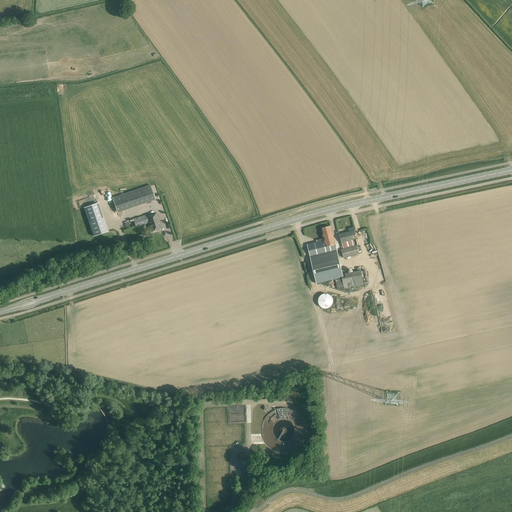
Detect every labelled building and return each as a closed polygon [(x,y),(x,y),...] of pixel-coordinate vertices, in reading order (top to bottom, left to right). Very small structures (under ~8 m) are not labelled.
[(112,198),(117,212),(155,200),(150,186),(112,198)] [(98,203),(84,208),(94,236),(108,231),(98,203)] [(151,232),(162,229),(157,213),(146,216),(146,215),(133,219),(133,220),(135,228),(148,224),(151,232)] [(335,244),(330,226),(321,229),(326,247),(335,244)] [(342,243),(356,239),(354,231),(339,235),(342,243)] [(359,254),(357,245),(342,250),(344,258),(359,254)] [(344,290),(364,286),(360,271),(344,274),(345,277),(343,277),(337,251),(335,246),(319,250),(320,255),(310,257),(317,284),(342,278),(342,279),(335,280),(337,289),(344,287),(344,290)] [(326,294),(325,294),(324,294),(323,294),(322,295),(321,295),(321,296),(320,297),(319,297),(319,298),(318,299),(318,300),(318,301),(318,302),(318,303),(318,304),(319,304),(319,305),(320,306),(321,307),(322,308),(323,308),(324,309),(325,309),(326,309),(327,308),(328,308),(329,308),(330,307),(331,306),(331,305),(332,304),(332,303),(332,302),(332,301),(332,300),(332,299),(332,298),(331,298),(331,297),(330,296),(329,295),(328,295),(327,294),(326,294)] [(230,407),(230,424),(246,423),(245,407),(230,407)] [(280,419),(281,419),(282,419),(284,419),(286,419),(289,409),(284,408),(280,408),(277,409),(280,419)]
